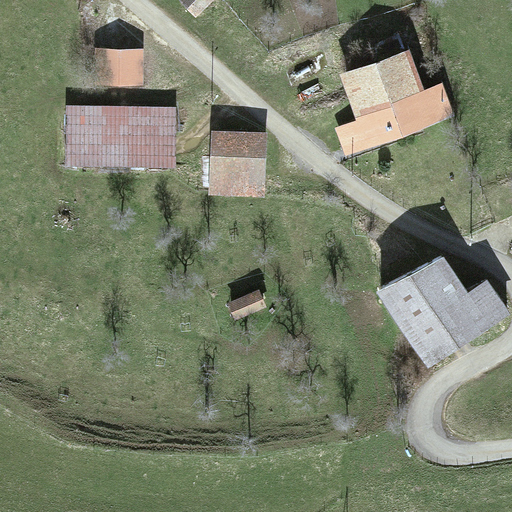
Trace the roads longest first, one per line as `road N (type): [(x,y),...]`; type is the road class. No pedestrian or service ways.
road 1 (unclassified): [(511,273),(350,184),(135,0)]
road 2 (unclassified): [(511,340),(442,382),(425,417),(431,439),(445,450),(511,447)]
